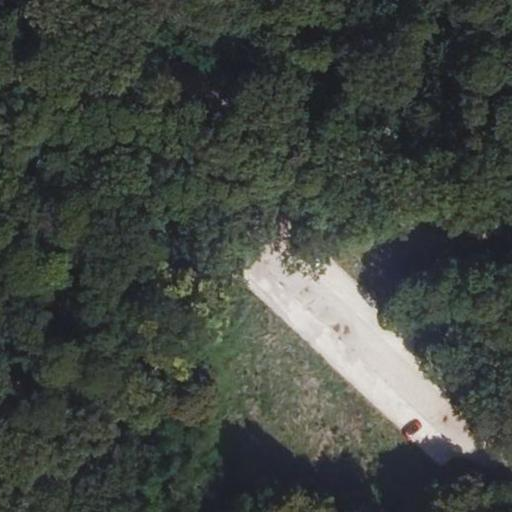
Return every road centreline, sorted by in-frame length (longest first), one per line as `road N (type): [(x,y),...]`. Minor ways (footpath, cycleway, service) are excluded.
road 1 (track): [(282,132),(511,238)]
road 2 (track): [(234,254),(0,178)]
road 3 (track): [(282,132),(345,0)]
road 4 (track): [(234,254),(282,132)]
